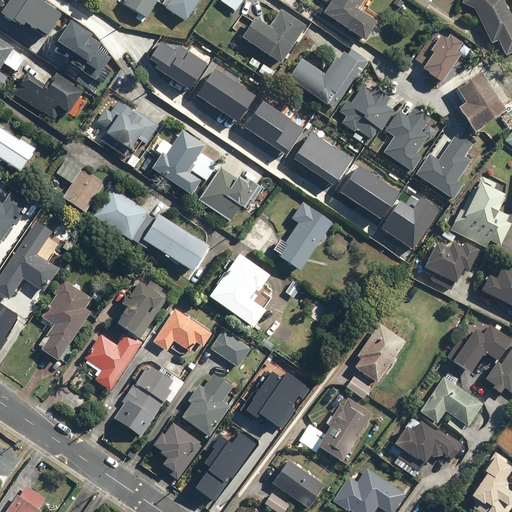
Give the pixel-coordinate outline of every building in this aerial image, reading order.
[(15,0),(10,0),(2,12),(23,26),(26,21),(47,35),(61,14),(39,0),(18,0),(17,1),(15,0)] [(124,0),(122,4),(146,19),(157,0),(124,0)] [(171,0),(166,7),(186,20),(198,0),(171,0)] [(243,0),(225,0),(223,3),(236,11),(243,0)] [(331,0),(322,14),(363,42),(376,23),(356,10),(363,0),(331,0)] [(511,17),(504,0),(463,0),(462,3),(475,9),(491,43),(498,40),(505,56),(511,52),(511,17)] [(280,9),(268,26),(254,17),(241,39),(280,64),(305,25),(280,9)] [(92,35),(72,21),(58,41),(78,54),(72,63),(96,79),(111,58),(98,49),(101,44),(90,37),(92,35)] [(414,63),(442,82),(466,46),(451,35),(448,40),(441,36),(438,40),(432,36),(414,63)] [(0,68),(14,48),(0,38),(0,68)] [(176,51),(161,42),(148,61),(190,89),(207,64),(179,46),(176,51)] [(334,58),(323,75),(300,59),(287,79),(326,106),(327,104),(334,109),(355,78),(357,79),(369,60),(351,48),(346,56),(342,53),(337,60),(334,58)] [(256,95),(215,68),(197,94),(238,121),(256,95)] [(12,78),(1,70),(0,71),(0,86),(5,89),(12,78)] [(455,88),(464,103),(456,108),(472,133),(505,112),(480,72),(455,88)] [(47,91),(27,78),(15,97),(62,128),(83,97),(55,79),(47,91)] [(347,116),(343,122),(356,130),(357,128),(372,138),(379,128),(382,130),(394,111),(385,105),(390,98),(374,87),(371,91),(364,86),(352,103),(349,101),(341,112),(347,116)] [(107,108),(97,122),(109,129),(105,134),(130,150),(138,138),(147,144),(160,125),(120,99),(112,111),(107,108)] [(304,127),(264,101),(246,128),(286,154),(304,127)] [(408,117),(399,111),(386,130),(395,136),(384,152),(413,171),(422,158),(415,153),(427,136),(420,131),(429,119),(414,109),(408,117)] [(20,140),(0,126),(0,158),(20,172),(36,148),(21,138),(20,140)] [(166,155),(162,153),(151,169),(191,195),(201,181),(187,172),(205,145),(182,130),(166,155)] [(352,159),(311,132),(294,159),(334,185),(352,159)] [(429,154),(417,173),(454,198),(463,185),(456,181),(470,161),(464,157),(473,144),(458,133),(439,161),(429,154)] [(218,163),(202,153),(191,170),(207,180),(218,163)] [(83,168),(70,158),(59,173),(72,183),(83,168)] [(399,192),(359,165),(341,193),(381,219),(399,192)] [(244,181),(221,166),(198,200),(230,222),(241,206),(244,208),(249,199),(253,202),(263,188),(247,177),(244,181)] [(104,185),(82,170),(63,197),(86,212),(104,185)] [(461,210),(460,209),(450,229),(485,247),(489,240),(500,246),(511,224),(505,221),(508,215),(498,210),(504,198),(503,194),(493,189),(496,184),(482,177),(476,188),(474,187),(470,195),(469,195),(461,210)] [(150,211),(113,187),(94,216),(131,240),(132,239),(141,245),(144,240),(192,272),(208,246),(159,214),(156,218),(148,214),(150,211)] [(0,240),(2,242),(29,203),(12,192),(3,204),(0,201),(0,240)] [(400,201),(382,228),(413,249),(439,210),(420,198),(413,209),(400,201)] [(284,242),(287,244),(278,257),(299,271),(320,241),(323,243),(327,237),(324,235),(332,222),(303,202),(291,219),(297,223),(284,242)] [(53,231),(37,220),(0,274),(0,293),(9,300),(24,278),(44,292),(59,268),(38,254),(53,231)] [(447,249),(435,243),(423,268),(454,284),(462,269),(467,271),(477,250),(462,242),(459,247),(451,242),(447,249)] [(270,275),(239,254),(208,297),(253,328),(265,310),(249,299),(255,290),(258,292),(270,275)] [(494,279),(487,275),(479,292),(511,307),(511,269),(511,270),(510,272),(500,267),(494,279)] [(69,344),(91,311),(86,308),(93,298),(64,278),(54,292),(56,294),(42,316),(54,324),(47,334),(50,336),(41,349),(59,360),(60,358),(67,362),(76,349),(69,344)] [(121,303),(127,306),(116,322),(141,338),(169,295),(162,291),(164,288),(152,280),(147,287),(138,281),(129,295),(127,294),(121,303)] [(301,287),(292,281),(285,291),(294,297),(301,287)] [(0,348),(6,339),(4,338),(18,317),(0,304),(0,348)] [(213,332),(176,308),(154,341),(167,350),(175,340),(191,351),(197,341),(204,346),(213,332)] [(404,341),(378,323),(356,355),(361,358),(354,368),(376,383),(404,341)] [(481,335),(474,330),(464,343),(458,339),(445,357),(468,373),(482,353),(495,361),(509,340),(488,325),(481,335)] [(223,329),(210,349),(237,367),(250,348),(223,329)] [(86,358),(103,368),(95,380),(111,390),(143,341),(128,331),(119,345),(102,334),(86,358)] [(511,345),(499,365),(495,362),(483,380),(492,386),(490,388),(499,394),(502,388),(511,394),(511,345)] [(192,370),(172,356),(165,366),(185,379),(192,370)] [(169,387),(174,380),(153,366),(149,371),(146,369),(136,384),(134,383),(123,400),(126,402),(115,418),(142,436),(173,390),(169,387)] [(266,371),(239,408),(255,419),(258,415),(276,428),(277,427),(281,430),(310,389),(286,372),(281,379),(271,372),(270,374),(266,371)] [(203,388),(198,384),(186,401),(190,404),(180,418),(208,436),(229,406),(222,401),(232,387),(212,373),(203,388)] [(370,389),(353,377),(346,387),(363,399),(370,389)] [(482,404),(442,377),(418,412),(435,423),(444,411),(466,426),(482,404)] [(324,434),(309,424),(299,440),(316,451),(319,447),(341,462),(372,414),(347,397),(341,406),(339,405),(326,425),(329,427),(324,434)] [(435,432),(418,421),(412,431),(405,426),(393,444),(415,460),(416,458),(424,463),(430,454),(430,458),(440,456),(440,453),(452,460),(462,444),(447,433),(446,434),(437,429),(435,432)] [(165,458),(158,468),(177,481),(201,446),(198,444),(200,442),(172,423),(163,435),(160,433),(152,445),(161,451),(159,454),(165,458)] [(203,475),(194,488),(211,500),(227,476),(231,479),(255,444),(238,432),(230,443),(218,434),(206,451),(209,454),(197,471),(203,475)] [(206,451),(218,434),(214,432),(202,449),(206,451)] [(482,470),(486,473),(470,496),(478,501),(473,508),(479,511),(508,511),(511,506),(511,493),(503,487),(506,483),(503,480),(511,466),(511,462),(495,451),(482,470)] [(324,484),(289,460),(272,484),(308,508),(324,484)] [(358,482),(350,476),(333,501),(349,511),(350,510),(352,511),(373,511),(378,506),(387,511),(392,511),(406,493),(368,467),(358,482)] [(20,497),(17,495),(6,511),(41,511),(42,511),(40,510),(47,499),(28,486),(20,497)] [(284,511),(290,505),(271,493),(264,504),(275,511),(284,511)]
